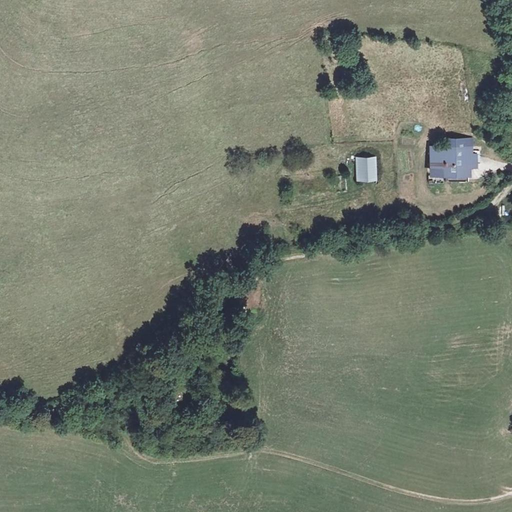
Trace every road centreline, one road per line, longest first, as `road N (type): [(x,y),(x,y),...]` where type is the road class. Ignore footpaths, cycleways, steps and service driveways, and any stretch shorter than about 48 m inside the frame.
road 1 (track): [(495,199),(438,225),(260,264),(113,387),(55,405),(0,407)]
road 2 (track): [(104,390),(124,408),(144,457),(260,448),(414,491),(511,494)]
